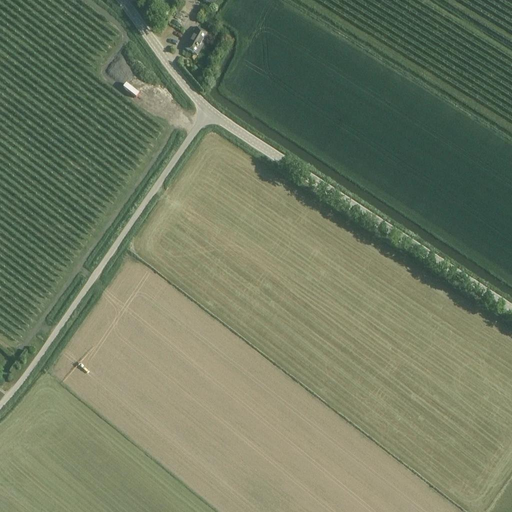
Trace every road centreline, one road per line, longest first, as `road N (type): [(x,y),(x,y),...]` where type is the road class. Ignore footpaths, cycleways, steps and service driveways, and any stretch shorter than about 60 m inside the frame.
road 1 (unclassified): [(511,309),(208,112)]
road 2 (unclassified): [(0,404),(208,112)]
road 3 (unclassified): [(208,112),(123,0)]
